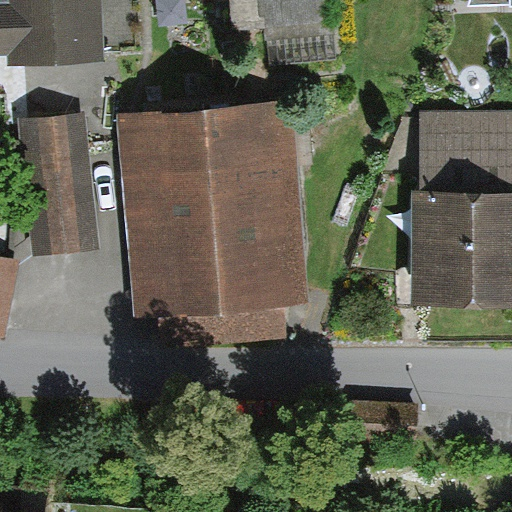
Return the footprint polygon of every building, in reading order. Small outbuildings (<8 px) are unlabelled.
[(105,0),(0,0),(0,46),(107,44),(105,0)] [(163,0),(163,10),(196,10),(196,0),(163,0)] [(338,0),(273,0),(278,77),(343,74),(338,0)] [(84,105),(20,112),(36,249),(100,241),(84,105)] [(308,107),(132,115),(140,297),(316,289),(308,107)] [(511,125),(412,127),(416,299),(511,296),(511,125)] [(20,254),(0,250),(0,325),(7,327),(20,254)] [(0,503),(0,511),(25,511),(26,504),(0,503)]
